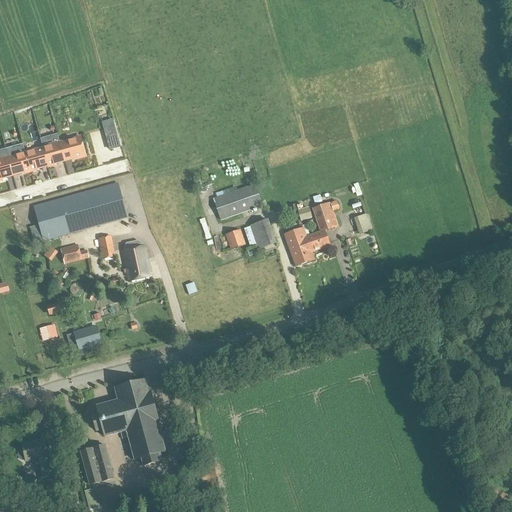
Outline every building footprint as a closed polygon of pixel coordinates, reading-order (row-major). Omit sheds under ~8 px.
[(115,125),(106,128),(109,142),(119,139),(115,125)] [(54,135),(42,138),(44,146),(49,166),(60,164),(60,163),(66,161),(61,142),(58,134),(54,135)] [(81,136),(61,142),(66,161),(72,159),(72,160),(87,156),(81,136)] [(23,144),(5,149),(7,156),(13,175),(19,174),(20,175),(31,171),(26,151),(23,144)] [(44,146),(26,151),(31,171),(38,170),(38,169),(42,167),(48,166),(48,167),(49,166),(44,146)] [(7,156),(0,158),(0,179),(8,178),(8,177),(13,175),(7,156)] [(76,195),(35,206),(35,208),(36,211),(37,214),(39,221),(41,228),(43,234),(45,241),(87,229),(128,218),(124,204),(120,190),(119,186),(118,183),(76,195)] [(217,198),(213,200),(221,221),(262,206),(255,185),(237,191),(217,198)] [(320,207),(313,209),(321,233),(325,231),(339,227),(334,211),(340,209),(338,201),(328,204),(320,207)] [(309,208),(298,211),(301,221),(312,218),(309,208)] [(268,219),(250,225),(251,227),(258,245),(259,250),(277,244),(268,219)] [(352,223),(355,232),(366,228),(362,219),(352,223)] [(302,229),(285,235),(295,266),(296,267),(315,261),(312,253),(331,246),(325,231),(321,233),(320,233),(306,238),(302,229)] [(240,231),(226,235),(230,250),(246,245),(240,231)] [(100,240),(99,240),(101,249),(104,260),(105,260),(114,258),(115,258),(115,257),(111,237),(100,240)] [(124,251),(122,251),(129,281),(152,276),(146,247),(144,247),(144,245),(142,245),(141,243),(139,242),(127,244),(125,246),(126,248),(124,249),(124,251)] [(77,246),(61,250),(65,265),(82,261),(81,259),(80,254),(79,252),(77,246)] [(87,252),(80,254),(81,259),(82,261),(89,259),(87,252)] [(120,278),(112,279),(113,286),(121,285),(120,278)] [(194,283),(186,286),(189,296),(198,293),(194,283)] [(7,285),(0,286),(0,291),(1,294),(9,292),(7,285)] [(60,303),(47,306),(50,315),(63,312),(60,303)] [(100,314),(93,316),(95,323),(102,321),(100,314)] [(55,326),(40,330),(43,342),(58,338),(55,326)] [(97,327),(73,334),(73,335),(78,352),(100,345),(102,345),(97,327)] [(71,339),(65,341),(69,356),(76,354),(71,339)] [(99,413),(92,414),(97,431),(104,429),(105,436),(120,432),(122,439),(128,437),(134,460),(141,458),(143,465),(160,461),(158,453),(165,451),(157,422),(158,422),(150,392),(149,392),(146,381),(114,389),(117,400),(97,406),(99,413)] [(169,431),(164,432),(167,446),(173,445),(169,431)] [(19,446),(17,448),(19,459),(22,460),(26,459),(26,461),(47,457),(43,438),(22,443),(23,445),(19,446)] [(105,446),(80,453),(89,485),(114,479),(105,446)] [(61,478),(45,481),(48,495),(64,492),(61,478)] [(90,511),(86,511),(101,511),(95,488),(84,492),(90,511)]
